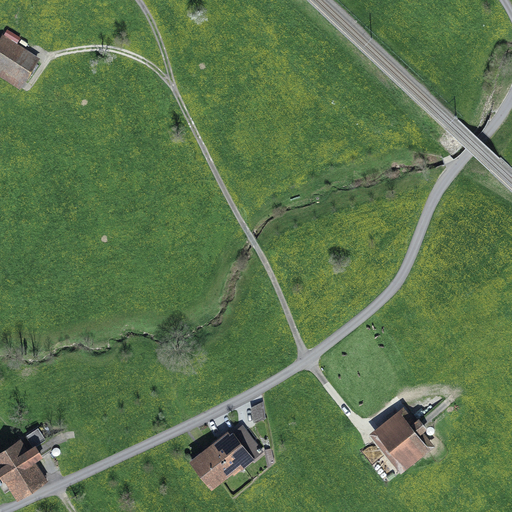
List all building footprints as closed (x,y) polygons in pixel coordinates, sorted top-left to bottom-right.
[(1,39),(0,40),(0,74),(20,88),(37,62),(1,39)] [(265,417),(263,402),(252,408),(254,421),(265,417)] [(402,417),(380,435),(402,462),(424,445),(417,435),(426,428),(419,420),(410,427),(402,417)] [(213,446),(231,470),(240,463),(243,466),(262,451),(243,427),(231,437),(228,434),(213,446)] [(0,453),(0,471),(17,499),(47,480),(34,460),(51,450),(38,430),(28,436),(34,447),(28,451),(21,440),(0,453)] [(231,470),(213,446),(193,462),(209,483),(218,476),(220,479),(231,470)]
